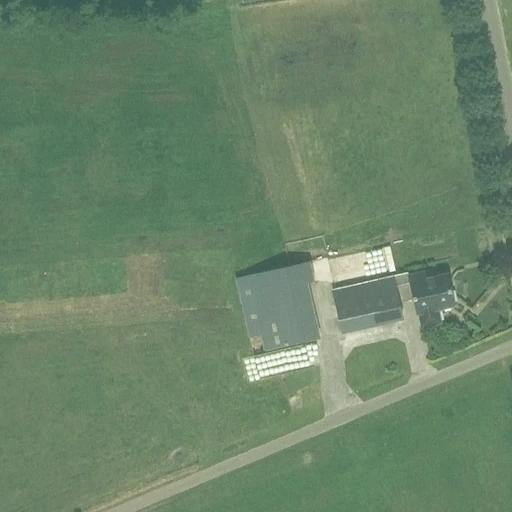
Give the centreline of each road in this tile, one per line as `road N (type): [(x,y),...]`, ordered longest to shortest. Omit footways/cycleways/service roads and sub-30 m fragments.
road 1 (unclassified): [(123,511),(511,349)]
road 2 (unclassified): [(511,127),(487,0)]
